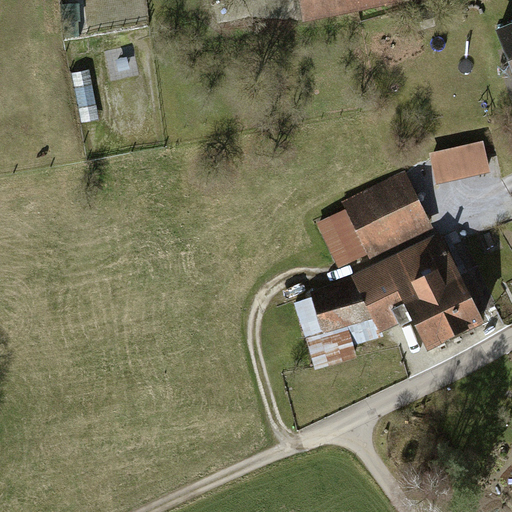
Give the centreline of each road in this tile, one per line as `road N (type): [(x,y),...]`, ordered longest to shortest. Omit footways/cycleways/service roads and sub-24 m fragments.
road 1 (track): [(346,421),(146,511)]
road 2 (residential): [(511,336),(346,421)]
